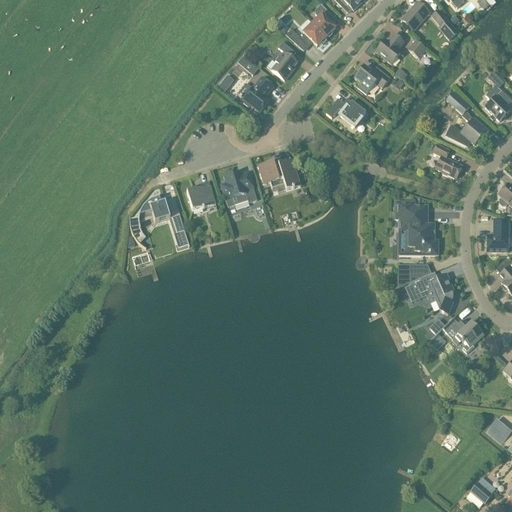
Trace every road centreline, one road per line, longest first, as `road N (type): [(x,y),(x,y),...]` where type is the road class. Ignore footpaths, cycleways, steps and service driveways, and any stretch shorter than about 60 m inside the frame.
road 1 (residential): [(155,179),(257,147),(311,79),(393,0)]
road 2 (residential): [(511,325),(489,313),(464,248),(469,203),(511,144)]
